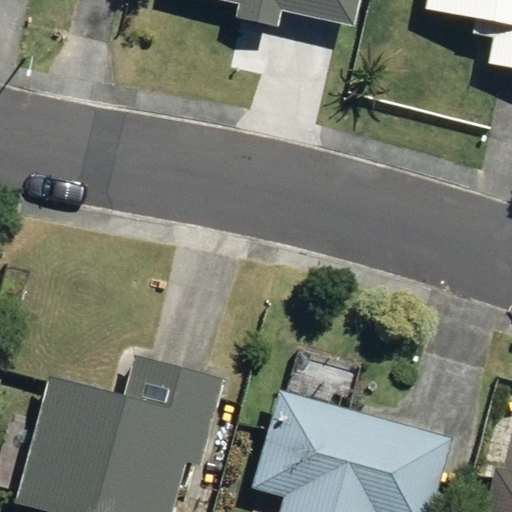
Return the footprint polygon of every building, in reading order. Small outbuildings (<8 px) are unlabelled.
[(281,12),(356,28),(361,0),(221,0),(241,4),(238,19),(277,27),(281,12)] [(489,65),(511,68),(511,0),(430,0),(429,12),(496,23),(489,65)] [(41,511),(174,511),(187,463),(203,468),(225,380),(139,358),(127,399),(50,380),(19,503),(42,510),(41,511)] [(281,511),(431,511),(452,438),(279,391),(254,487),(286,496),(281,511)] [(511,511),(511,475),(495,472),(486,511),(511,511)]
